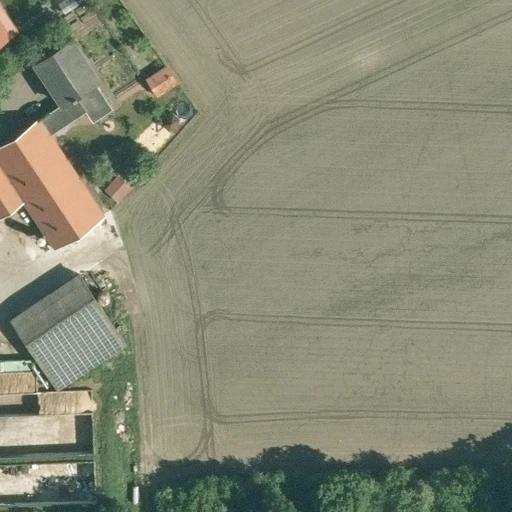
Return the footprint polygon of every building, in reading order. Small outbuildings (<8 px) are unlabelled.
[(0,39),(14,30),(0,8),(0,39)] [(98,80),(70,39),(36,61),(62,102),(63,103),(77,94),(98,80)] [(62,102),(39,118),(51,134),(87,109),(77,94),(63,103),(62,102)] [(39,117),(0,143),(0,216),(24,201),(73,168),(51,134),(39,118),(39,117)] [(73,168),(24,201),(56,247),(105,214),(73,168)] [(80,274),(11,319),(57,388),(125,343),(80,274)]
